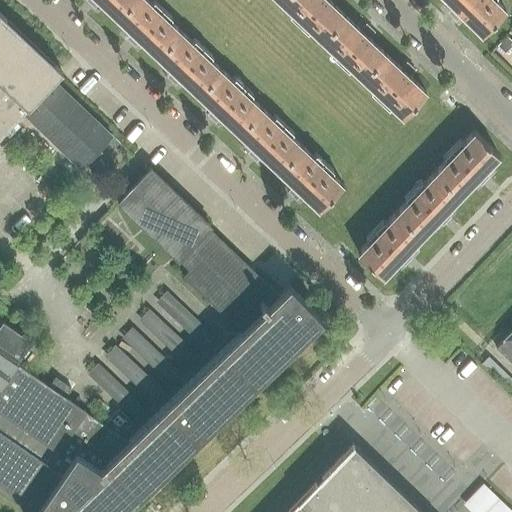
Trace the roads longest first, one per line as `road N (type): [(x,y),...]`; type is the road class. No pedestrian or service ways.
road 1 (residential): [(389,334),(34,0)]
road 2 (residential): [(204,511),(389,334)]
road 3 (residential): [(389,334),(511,208)]
road 4 (tertiary): [(511,118),(388,0)]
